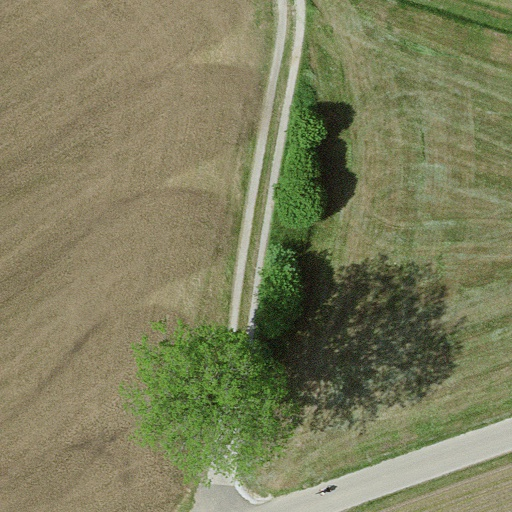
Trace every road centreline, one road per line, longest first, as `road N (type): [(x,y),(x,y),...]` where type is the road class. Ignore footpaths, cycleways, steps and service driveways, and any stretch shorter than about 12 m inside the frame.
road 1 (track): [(206,511),(297,32),(296,0)]
road 2 (unclassified): [(511,436),(295,511)]
